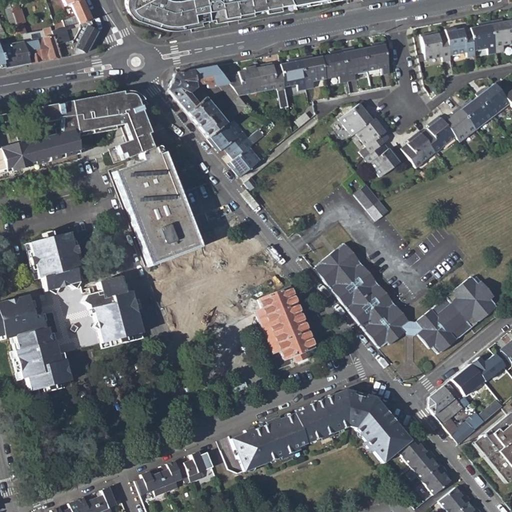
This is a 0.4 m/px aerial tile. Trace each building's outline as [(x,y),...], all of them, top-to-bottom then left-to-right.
[(7,0),(2,0),(14,35),(19,33),(10,8),(7,0)] [(79,0),(59,0),(63,7),(65,6),(67,10),(69,9),(74,18),(65,22),(66,28),(76,27),(77,26),(76,24),(89,22),(79,0)] [(291,4),(289,0),(124,0),(124,2),(127,12),(137,20),(157,27),(174,29),(199,24),(198,20),(217,17),(218,21),(292,6),(291,4)] [(18,5),(10,8),(19,33),(21,41),(29,64),(60,58),(50,32),(48,27),(42,28),(42,30),(25,34),(21,24),(23,23),(18,5)] [(496,20),(488,22),(494,54),(503,52),(502,46),(511,43),(511,33),(509,21),(501,22),(497,23),(496,20)] [(477,27),(467,29),(468,32),(472,51),(485,49),(486,55),(494,54),(488,22),(480,23),(481,26),(477,27)] [(54,31),(50,32),(60,58),(74,56),(71,45),(79,30),(77,30),(76,27),(66,28),(62,29),(54,31)] [(453,28),(442,30),(444,37),(448,56),(464,53),(465,57),(473,56),(472,51),(468,32),(461,34),(460,30),(453,31),(453,28)] [(1,29),(0,29),(0,57),(4,69),(29,64),(21,41),(3,47),(0,41),(6,38),(1,29)] [(79,30),(71,45),(74,56),(85,54),(94,34),(85,29),(79,30)] [(428,33),(418,35),(423,60),(440,58),(440,62),(449,61),(448,56),(444,37),(437,38),(436,35),(429,36),(428,33)] [(368,48),(360,49),(365,72),(377,69),(379,76),(387,74),(380,42),(372,44),(372,47),(368,48)] [(347,49),(339,50),(345,82),(352,80),(351,74),(365,72),(360,49),(351,51),(347,52),(347,49)] [(326,56),(319,58),(323,80),(336,77),(337,83),(345,82),(339,50),(330,52),(330,55),(326,56)] [(305,56),(297,58),(304,91),(312,89),(310,82),(323,80),(319,58),(310,59),(306,60),(305,56)] [(285,64),(277,66),(278,69),(281,88),(294,85),(296,92),(304,91),(297,58),(289,60),(290,63),(285,64)] [(261,65),(252,67),(257,93),(274,89),(278,110),(285,109),(281,88),(278,69),(271,70),(270,66),(262,68),(261,65)] [(172,74),(166,92),(205,139),(224,125),(204,99),(206,97),(200,89),(195,91),(188,97),(186,94),(194,88),(193,85),(202,84),(205,85),(206,88),(227,84),(220,75),(213,67),(172,74)] [(227,74),(220,75),(227,84),(238,96),(257,93),(252,67),(241,69),(242,71),(234,72),(235,75),(227,76),(227,74)] [(480,88),(473,94),(475,96),(491,116),(508,103),(500,92),(492,83),(487,86),(482,90),(481,89),(480,88)] [(227,84),(219,86),(232,106),(221,115),(227,122),(247,107),(238,96),(227,84)] [(506,87),(500,92),(508,103),(511,107),(511,87),(508,90),(507,88),(506,87)] [(0,171),(5,170),(6,173),(8,177),(28,172),(26,167),(26,164),(74,150),(73,148),(69,134),(73,134),(74,137),(77,136),(77,132),(111,125),(117,124),(120,124),(123,131),(121,135),(124,142),(114,145),(120,162),(137,155),(151,150),(146,136),(149,134),(139,109),(137,104),(143,102),(134,94),(129,92),(34,109),(37,119),(41,118),(42,124),(44,124),(43,127),(45,131),(55,131),(60,130),(60,136),(56,137),(28,144),(28,143),(0,150),(0,171)] [(463,102),(456,107),(475,130),(491,116),(475,96),(470,100),(465,104),(464,102),(463,102)] [(356,105),(336,121),(349,138),(354,134),(371,120),(366,114),(365,114),(364,116),(360,111),(356,105)] [(446,119),(441,123),(453,138),(458,143),(475,130),(456,107),(450,112),(450,113),(451,114),(446,119)] [(427,129),(419,135),(434,153),(434,154),(441,149),(440,148),(453,138),(441,123),(437,117),(429,123),(431,125),(427,129)] [(371,120),(354,134),(364,148),(357,154),(362,160),(381,145),(387,141),(381,132),(378,129),(381,127),(374,118),(371,120)] [(224,125),(205,139),(212,149),(214,147),(219,152),(222,150),(226,155),(246,139),(242,133),(238,137),(226,123),(224,125)] [(111,125),(77,132),(77,136),(112,129),(111,125)] [(257,130),(253,133),(259,140),(262,137),(257,130)] [(246,139),(226,155),(231,161),(228,163),(233,170),(231,171),(237,178),(257,161),(248,149),(259,140),(253,133),(246,139)] [(407,145),(400,151),(415,170),(421,165),(420,164),(434,153),(419,135),(417,133),(409,139),(411,141),(407,145)] [(381,145),(362,160),(367,166),(368,165),(379,178),(399,162),(393,154),(390,156),(388,153),(381,145)] [(74,150),(26,164),(26,167),(74,154),(78,151),(78,147),(73,148),(74,150)] [(138,163),(112,173),(147,267),(196,248),(160,155),(159,155),(157,150),(153,149),(151,150),(137,155),(136,158),(138,163)] [(356,174),(343,184),(373,222),(385,212),(356,174)] [(248,178),(241,183),(247,190),(254,185),(248,178)] [(200,234),(204,245),(216,240),(212,230),(200,234)] [(42,239),(27,243),(30,257),(27,258),(28,266),(32,265),(35,280),(39,279),(42,292),(64,287),(70,290),(74,284),(71,271),(75,270),(72,256),(75,255),(73,247),(69,248),(66,233),(51,237),(49,231),(41,233),(42,239)] [(263,289),(285,271),(256,237),(234,255),(263,289)] [(341,243),(310,269),(377,349),(385,343),(387,345),(402,333),(398,327),(406,321),(341,243)] [(469,275),(413,321),(419,328),(414,332),(427,348),(430,346),(436,353),(494,306),(488,298),(491,296),(478,280),(475,282),(469,275)] [(82,298),(78,305),(85,309),(87,314),(89,313),(98,346),(115,342),(116,347),(125,345),(123,340),(139,335),(134,316),(137,316),(136,311),(133,312),(128,293),(124,294),(120,295),(116,279),(94,284),(97,294),(82,298)] [(311,348),(286,288),(256,301),(260,310),(253,313),(276,370),(304,358),(301,352),(311,348)] [(0,337),(7,336),(11,335),(13,347),(10,348),(18,377),(22,376),(25,390),(42,385),(43,391),(51,389),(49,383),(66,379),(61,359),(56,360),(54,353),(49,332),(54,331),(49,310),(36,313),(34,306),(31,306),(28,307),(25,297),(24,294),(0,299),(0,337)] [(406,321),(398,327),(402,333),(404,335),(410,335),(414,332),(419,328),(413,321),(406,321)] [(139,335),(123,340),(125,345),(141,341),(139,335)] [(509,344),(500,351),(511,366),(511,337),(507,342),(509,344)] [(115,342),(98,346),(99,352),(116,347),(115,342)] [(10,348),(6,349),(14,378),(18,377),(10,348)] [(476,357),(469,364),(483,382),(504,368),(493,354),(481,363),(476,357)] [(469,364),(450,378),(464,397),(483,382),(469,364)] [(66,379),(49,383),(51,389),(67,385),(66,379)] [(426,397),(424,407),(439,424),(447,417),(459,407),(451,397),(450,398),(449,397),(453,394),(452,392),(455,389),(448,380),(426,397)] [(42,385),(25,390),(27,395),(43,391),(42,385)] [(243,433),(228,439),(240,470),(295,449),(294,446),(346,426),(352,427),(352,428),(381,464),(396,452),(408,442),(372,398),(344,391),(293,411),(293,414),(277,420),(264,425),(250,431),(243,433)] [(479,438),(472,444),(503,483),(511,475),(511,399),(511,398),(490,417),(496,425),(481,436),(480,435),(478,437),(479,438)] [(495,401),(477,417),(481,422),(499,406),(495,401)] [(447,417),(439,424),(448,435),(457,428),(447,417)] [(457,428),(448,435),(455,444),(472,430),(465,422),(460,426),(459,424),(457,425),(458,427),(457,428)] [(408,442),(396,452),(408,466),(425,452),(419,444),(422,442),(417,435),(408,442)] [(425,452),(408,466),(412,471),(432,454),(428,450),(425,452)] [(189,460),(180,463),(184,472),(188,482),(198,478),(196,472),(209,467),(203,453),(197,455),(195,452),(187,455),(189,460)] [(432,454),(412,471),(420,481),(437,467),(431,459),(434,456),(432,454)] [(162,471),(157,473),(164,491),(174,486),(172,481),(178,479),(176,476),(184,472),(180,463),(178,459),(163,465),(165,469),(162,471)] [(437,467),(420,481),(422,484),(443,468),(440,465),(437,467)] [(443,468),(422,484),(431,495),(449,481),(443,474),(446,471),(443,468)] [(139,479),(132,482),(137,495),(150,489),(153,495),(164,491),(157,473),(148,476),(146,472),(137,475),(139,479)] [(100,496),(92,499),(96,511),(108,511),(107,508),(114,505),(112,502),(119,499),(113,485),(98,491),(100,496)] [(454,488),(437,501),(445,511),(451,511),(465,501),(468,498),(463,493),(460,495),(454,488)] [(81,498),(65,504),(68,511),(96,511),(92,499),(83,503),(81,498)] [(465,501),(451,511),(479,511),(475,507),(472,510),(465,501)]
